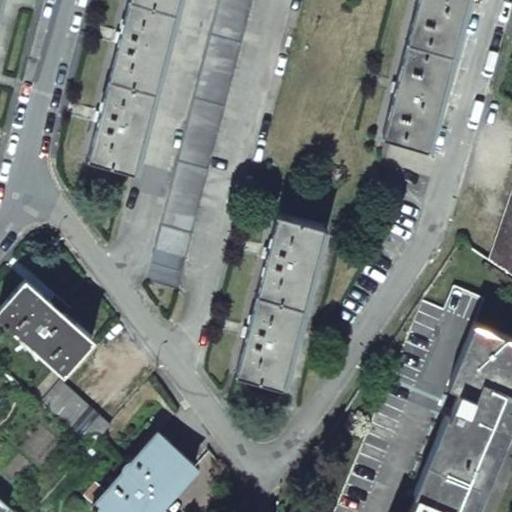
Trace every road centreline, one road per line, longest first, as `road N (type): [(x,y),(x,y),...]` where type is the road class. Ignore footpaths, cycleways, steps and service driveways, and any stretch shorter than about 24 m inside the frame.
road 1 (unknown): [(115,287),(137,254),(160,185),(208,0)]
road 2 (residential): [(0,221),(65,0)]
